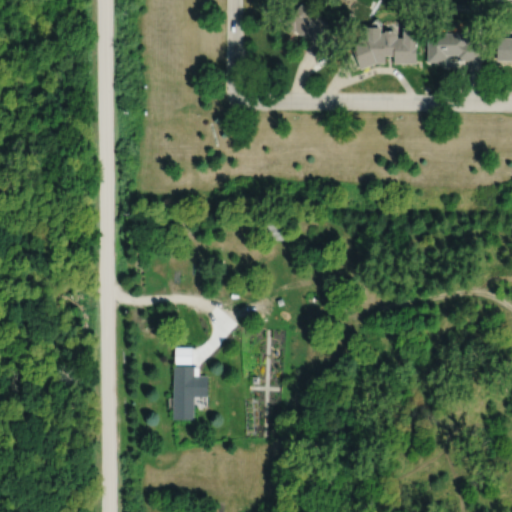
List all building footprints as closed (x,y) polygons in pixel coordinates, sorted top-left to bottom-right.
[(301,4),(283,23),(293,32),(295,30),(309,43),(306,47),(319,59),(331,46),(321,37),(325,33),(309,17),(312,14),(301,4)] [(404,28),(404,39),(397,38),(397,35),(394,32),(387,31),(385,33),(381,33),(381,28),(367,28),(366,38),(353,42),(357,51),(355,52),(360,67),(376,60),(385,61),(385,53),(394,53),(394,61),(416,61),(418,28),(404,28)] [(428,32),(428,60),(446,60),(446,53),(457,53),(457,58),(483,58),(483,42),(468,41),(468,34),(442,34),(442,32),(428,32)] [(511,38),(498,38),(497,58),(511,58),(511,38)] [(267,217),(267,230),(268,230),(268,238),(288,238),(288,229),(290,229),(289,217),(267,217)] [(328,291),(328,313),(343,313),(343,291),(328,291)] [(174,346),(174,362),(191,362),(191,346),(174,346)] [(173,365),(173,418),(193,418),(193,395),(207,396),(207,374),(199,374),(199,365),(173,365)]
